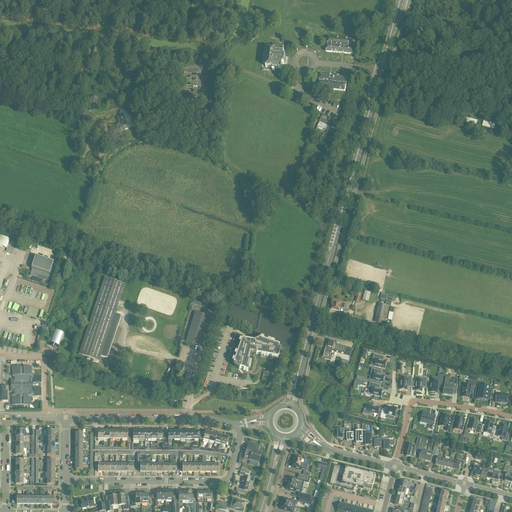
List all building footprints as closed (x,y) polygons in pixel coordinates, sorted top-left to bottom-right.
[(325,52),(328,52),(352,54),(355,40),(329,38),(325,52)] [(268,49),(266,67),(273,68),(275,69),(275,68),(282,69),(282,64),(284,65),(285,56),(283,56),(284,51),(278,50),(278,49),(275,48),(275,50),(268,49)] [(318,88),(328,89),(344,91),(347,77),(321,74),(318,88)] [(90,97),(89,111),(96,112),(98,98),(90,97)] [(125,122),(123,115),(116,117),(118,124),(115,125),(118,132),(127,129),(125,122)] [(319,122),(328,126),(330,127),(332,123),(321,118),(319,122)] [(16,241),(10,240),(9,242),(6,251),(12,253),(16,241)] [(47,281),(47,279),(53,261),(36,255),(31,268),(32,269),(30,276),(47,281)] [(103,280),(79,355),(87,358),(86,360),(90,361),(90,359),(93,360),(92,362),(98,364),(101,356),(107,358),(121,318),(114,316),(123,287),(103,280)] [(379,304),(375,323),(385,325),(389,306),(391,307),(393,297),(388,296),(388,294),(382,293),(380,299),(387,301),(386,306),(379,304)] [(192,304),(212,310),(214,305),(194,299),(192,304)] [(331,310),(339,312),(340,308),(344,309),(345,304),(342,303),(333,300),(332,304),(333,304),(331,310)] [(35,318),(36,318),(38,311),(29,308),(26,315),(27,315),(35,318)] [(208,318),(194,314),(186,343),(192,344),(191,346),(193,347),(194,345),(200,347),(208,318)] [(51,338),(49,342),(50,342),(50,343),(52,343),(52,344),(57,345),(60,346),(65,334),(54,330),(52,334),(51,338)] [(234,362),(233,363),(235,364),(234,366),(238,370),(239,368),(248,371),(247,371),(248,368),(248,365),(249,361),(250,354),(251,349),(257,350),(256,354),(261,355),(264,355),(271,357),(275,357),(277,358),(279,353),(281,354),(281,349),(281,348),(278,347),(279,345),(273,344),(270,342),(267,341),(263,340),(260,339),(259,339),(260,331),(255,330),(255,331),(253,341),(242,339),(241,340),(240,343),(237,352),(236,355),(235,359),(234,362)] [(325,359),(328,359),(330,360),(332,355),(331,355),(332,350),(345,353),(347,348),(334,344),(334,343),(330,341),(329,345),(327,345),(326,349),(325,349),(323,357),(326,358),(325,359)] [(374,355),(372,362),(375,362),(374,366),(385,369),(387,362),(383,361),(384,357),(374,355)] [(11,387),(11,391),(15,391),(15,395),(13,395),(13,403),(15,405),(18,405),(18,403),(25,403),(25,405),(28,405),(29,405),(31,403),(31,396),(41,396),(41,387),(40,387),(40,385),(41,385),(41,376),(32,376),(31,369),(29,367),(15,367),(13,369),(13,377),(15,377),(15,380),(11,380),(11,385),(12,385),(12,387),(11,387)] [(250,391),(249,392),(258,394),(271,386),(275,368),(270,367),(270,369),(269,371),(266,382),(256,388),(250,387),(250,389),(250,391)] [(373,369),(371,374),(374,375),(373,381),(384,383),(385,376),(382,375),(383,372),(373,369)] [(429,384),(429,388),(430,388),(429,392),(431,393),(431,394),(435,394),(435,393),(437,393),(439,382),(442,382),(443,375),(438,374),(437,381),(431,380),(430,384),(429,384)] [(401,379),(400,390),(407,390),(408,387),(412,387),(413,377),(408,376),(408,379),(401,379)] [(416,380),(415,391),(422,391),(423,388),(426,388),(428,378),(423,377),(423,380),(416,380)] [(446,378),(444,394),(453,395),(453,390),(456,390),(458,379),(454,379),(454,381),(450,380),(450,378),(446,378)] [(364,382),(355,380),(354,388),(357,389),(358,384),(363,386),(364,382)] [(464,385),(462,397),(469,398),(470,394),(473,395),(474,391),(474,387),(475,387),(476,382),(469,381),(468,386),(464,385)] [(370,383),(368,394),(381,397),(383,390),(381,390),(380,389),(380,387),(380,385),(370,383)] [(480,385),(478,399),(483,400),(483,399),(487,399),(487,400),(488,398),(489,398),(490,391),(489,391),(489,387),(480,385)] [(507,403),(508,395),(496,394),(497,391),(494,390),(493,390),(493,396),(496,397),(495,402),(500,403),(503,403),(507,403)] [(364,410),(363,414),(372,416),(372,413),(379,415),(380,409),(380,408),(376,407),(376,406),(376,407),(374,406),(373,406),(369,405),(368,411),(364,410)] [(382,409),(380,417),(385,419),(386,415),(390,416),(390,417),(395,419),(397,408),(393,407),(393,408),(386,407),(386,409),(383,409),(382,409)] [(423,413),(421,422),(425,423),(425,422),(430,423),(429,425),(429,426),(433,427),(432,430),(436,416),(432,415),(432,416),(431,415),(430,415),(429,415),(427,415),(427,414),(423,413)] [(451,425),(452,422),(449,421),(450,417),(442,415),(439,426),(445,428),(444,430),(449,432),(451,425)] [(465,419),(457,417),(454,429),(462,431),(465,419)] [(472,420),(469,429),(472,430),(472,431),(473,431),(473,430),(475,431),(475,433),(479,434),(480,434),(482,424),(478,423),(478,421),(472,420)] [(494,424),(486,422),(485,426),(483,425),(481,432),(483,433),(490,435),(489,438),(493,439),(494,433),(491,432),(494,424)] [(500,425),(498,436),(502,438),(502,440),(508,442),(509,436),(506,435),(508,427),(500,425)] [(354,441),(353,434),(353,433),(350,433),(350,430),(344,430),(344,438),(347,438),(347,441),(350,441),(354,441)] [(211,433),(205,431),(203,439),(203,440),(203,441),(205,442),(206,440),(209,441),(211,433)] [(356,432),(353,432),(353,433),(353,434),(354,440),(356,440),(357,443),(359,443),(363,443),(363,434),(363,431),(356,431),(356,432)] [(219,434),(219,435),(217,434),(214,443),(220,444),(222,436),(222,435),(219,434)] [(363,434),(363,443),(366,443),(366,446),(368,446),(368,445),(372,445),(372,436),(372,438),(369,438),(369,437),(368,434),(363,434)] [(222,449),(223,445),(226,446),(227,442),(228,442),(229,438),(228,438),(228,437),(222,436),(220,444),(218,450),(218,452),(218,453),(224,454),(224,450),(222,449)] [(378,436),(372,436),(372,439),(372,445),(375,445),(375,448),(377,448),(381,448),(381,439),(378,439),(378,436)] [(388,439),(381,439),(381,448),(384,447),(384,450),(386,450),(387,451),(391,451),(391,450),(391,446),(394,446),(396,441),(394,441),(394,439),(388,439)] [(244,459),(249,460),(258,463),(261,453),(255,452),(257,446),(248,443),(244,459)] [(415,449),(418,450),(419,447),(420,444),(417,443),(416,447),(409,445),(406,456),(413,458),(415,449)] [(419,459),(425,461),(428,451),(428,450),(422,449),(422,448),(419,447),(418,450),(421,451),(421,452),(419,459)] [(428,451),(425,461),(431,462),(433,455),(436,456),(438,448),(435,447),(433,452),(428,451)] [(296,456),(294,462),(308,466),(310,460),(296,456)] [(458,460),(457,463),(455,462),(453,469),(459,471),(460,468),(463,469),(465,462),(458,460)] [(293,468),(305,471),(303,476),(310,478),(311,474),(306,472),(308,466),(294,462),(293,468)] [(326,471),(328,465),(319,463),(318,468),(326,471)] [(335,465),(330,485),(353,491),(354,487),(372,492),(376,476),(335,465)] [(474,465),(472,474),(475,474),(475,476),(479,477),(479,476),(480,476),(481,476),(483,469),(477,468),(477,466),(474,465)] [(481,476),(487,478),(489,468),(489,471),(483,469),(481,476)] [(487,478),(493,479),(495,472),(494,472),(495,470),(489,468),(487,478)] [(502,479),(503,474),(500,473),(501,471),(495,470),(494,472),(495,472),(493,479),(499,481),(499,480),(502,480),(502,479)] [(511,479),(511,472),(507,472),(504,471),(503,474),(502,479),(506,480),(505,481),(511,483),(511,479)] [(242,483),(243,483),(252,486),(254,479),(249,478),(250,475),(249,475),(240,472),(239,475),(247,477),(246,480),(243,479),(242,483)] [(30,484),(23,484),(23,478),(16,478),(16,484),(23,484),(23,486),(30,486),(30,484)] [(411,484),(409,483),(401,481),(400,487),(407,489),(410,490),(411,484)] [(243,483),(242,490),(237,489),(236,492),(244,494),(245,491),(250,492),(252,486),(243,483)] [(289,483),(287,489),(299,492),(301,486),(297,485),(289,483)] [(166,490),(157,490),(157,500),(166,500),(166,490)] [(437,493),(440,494),(440,498),(447,500),(449,494),(437,491),(437,493)] [(300,497),(318,502),(318,499),(316,498),(299,493),(299,497),(300,497)] [(397,497),(397,499),(404,501),(406,495),(398,493),(397,494),(396,496),(397,497)] [(136,505),(142,505),(142,494),(136,494),(136,500),(132,500),(132,506),(136,507),(136,505)] [(149,494),(142,494),(142,505),(148,505),(148,506),(152,506),(152,499),(149,499),(149,494)] [(124,495),(117,496),(118,506),(123,505),(123,510),(129,510),(128,501),(125,501),(124,495)] [(113,511),(112,506),(118,506),(117,496),(109,496),(109,497),(110,502),(106,503),(107,511),(113,511)] [(299,501),(311,504),(309,511),(313,511),(314,511),(318,502),(300,497),(299,501)] [(82,507),(82,508),(94,507),(93,498),(88,498),(89,499),(81,500),(81,505),(81,507),(82,507)] [(242,510),(244,502),(235,499),(235,500),(233,499),(231,507),(233,507),(233,508),(242,510)] [(407,511),(409,511),(412,511),(413,510),(406,508),(407,506),(403,505),(404,501),(397,499),(395,505),(401,507),(400,510),(407,511)] [(473,506),(472,506),(480,508),(482,502),(474,500),(472,499),(471,503),(472,503),(471,505),(473,506)] [(343,511),(346,504),(340,503),(337,511),(343,511)]
